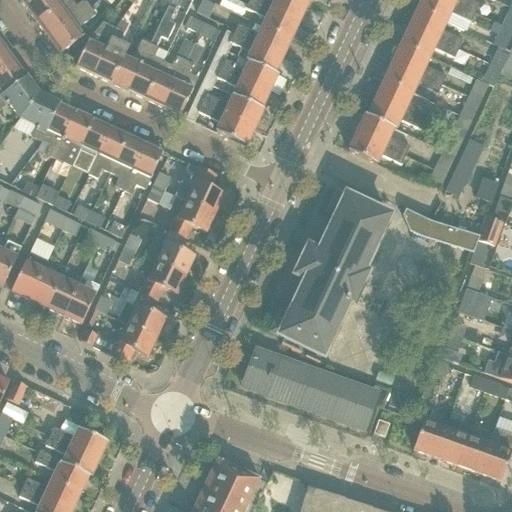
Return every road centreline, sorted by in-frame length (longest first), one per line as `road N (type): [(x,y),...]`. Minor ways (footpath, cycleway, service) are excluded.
road 1 (residential): [(279,185),(52,80),(0,10)]
road 2 (tertiary): [(457,511),(172,417)]
road 3 (tertiary): [(172,417),(279,185)]
road 4 (tertiary): [(279,185),(367,0)]
road 5 (tertiary): [(172,417),(0,339)]
